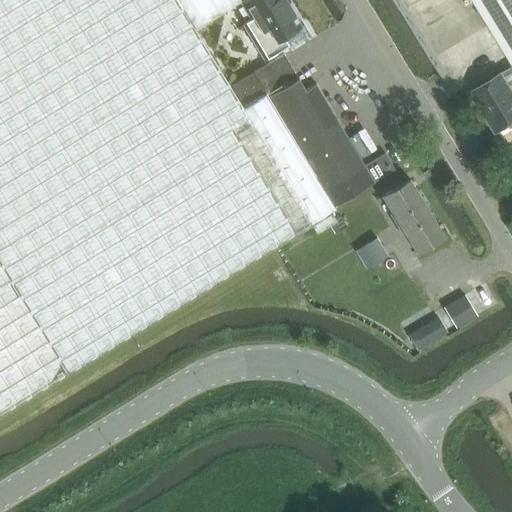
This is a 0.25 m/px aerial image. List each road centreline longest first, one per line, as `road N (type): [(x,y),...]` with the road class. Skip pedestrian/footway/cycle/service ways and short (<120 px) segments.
road 1 (tertiary): [(406,437),(362,391),(322,370),(267,361),(202,374),(0,500)]
road 2 (unclassified): [(511,250),(357,0)]
road 3 (unclassified): [(406,437),(511,358)]
